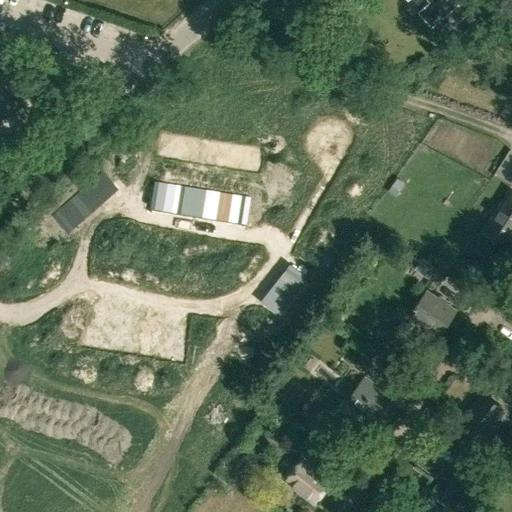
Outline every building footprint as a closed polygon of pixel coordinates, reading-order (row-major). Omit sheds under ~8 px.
[(408,0),(409,0),(428,0),(430,2),(419,12),(432,28),(437,24),(435,21),(436,20),(438,22),(441,19),(439,17),(441,16),(443,19),(449,13),(458,23),(473,9),(465,0),(408,0)] [(477,21),(465,31),(473,40),(485,30),(477,21)] [(0,118),(27,95),(4,70),(0,73),(0,118)] [(114,184),(103,172),(53,219),(64,231),(114,184)] [(177,191),(173,217),(264,233),(268,207),(177,191)] [(500,208),(484,232),(505,246),(511,234),(511,191),(500,208)] [(287,272),(259,311),(272,320),(300,281),(287,272)] [(427,291),(411,314),(427,325),(426,327),(436,334),(437,332),(440,333),(456,310),(427,291)] [(95,307),(91,333),(182,349),(186,323),(95,307)] [(378,359),(371,368),(387,381),(394,371),(378,359)] [(364,377),(346,400),(373,421),(388,402),(375,392),(379,388),(364,377)] [(484,395),(465,421),(484,435),(503,409),(484,395)] [(391,427),(402,419),(393,406),(381,414),(391,427)] [(301,460),(285,480),(314,503),(330,482),(301,460)] [(413,510),(410,511),(451,511),(454,508),(450,505),(454,500),(447,489),(448,487),(447,486),(444,492),(437,482),(430,491),(425,487),(411,508),(413,510)]
